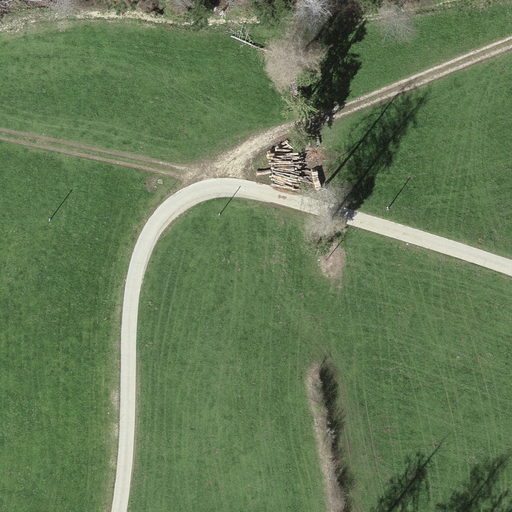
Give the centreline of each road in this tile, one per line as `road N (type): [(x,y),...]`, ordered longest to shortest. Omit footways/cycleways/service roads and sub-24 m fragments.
road 1 (track): [(117,511),(133,282),(149,233),(179,201),(213,187),(257,191),(511,268)]
road 2 (track): [(213,187),(266,148),(511,44)]
